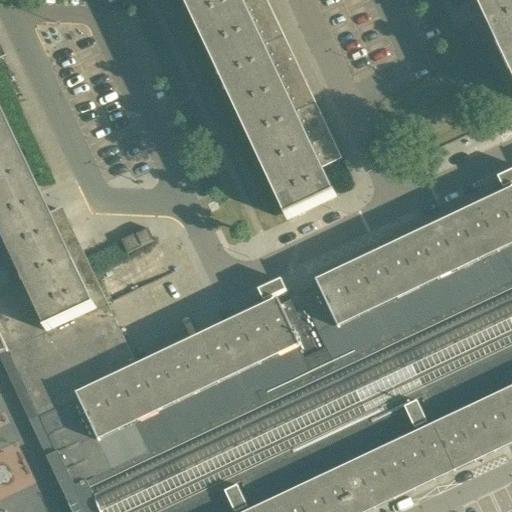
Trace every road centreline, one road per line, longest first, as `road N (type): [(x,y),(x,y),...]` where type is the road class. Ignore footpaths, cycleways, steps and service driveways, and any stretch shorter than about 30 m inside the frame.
road 1 (residential): [(226,284),(185,199),(98,199),(3,0)]
road 2 (residential): [(397,204),(299,0)]
road 3 (residential): [(226,284),(397,204)]
road 4 (residential): [(397,204),(511,149)]
